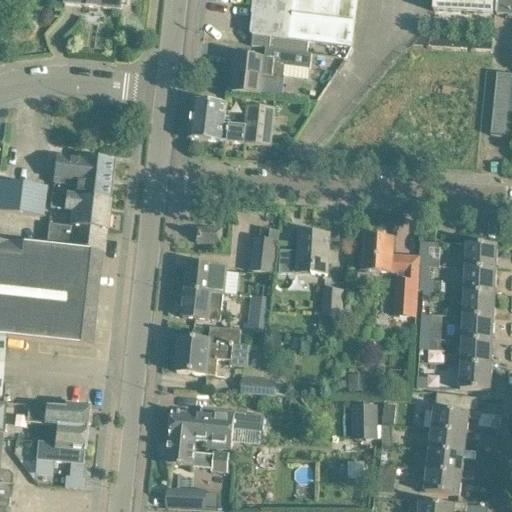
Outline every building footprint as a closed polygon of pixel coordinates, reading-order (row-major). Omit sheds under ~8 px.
[(63,0),(63,6),(119,12),(120,4),(127,5),(127,0),(63,0)] [(252,49),(266,50),(308,55),(309,44),(339,47),(344,48),(348,48),(351,49),(357,0),(255,0),(252,35),(251,35),(251,37),(253,37),(252,48),(252,49)] [(511,0),(433,0),(432,14),(496,17),(496,16),(499,16),(510,17),(510,18),(511,18),(511,0)] [(266,50),(265,62),(236,59),(232,95),(261,98),(263,77),(284,79),(285,68),(311,71),(312,56),(308,56),(308,55),(266,50)] [(491,137),(510,139),(511,123),(511,76),(497,75),(491,137)] [(227,106),(195,103),(190,141),(271,150),(275,111),(248,108),(245,128),(225,126),(227,106)] [(76,188),(76,191),(110,195),(114,162),(79,158),(79,162),(55,159),(52,185),(76,188)] [(0,213),(14,215),(42,218),(46,190),(0,184),(0,213)] [(73,213),(72,221),(107,225),(110,195),(76,191),(75,199),(51,196),(49,210),(73,213)] [(48,226),(45,249),(102,256),(103,256),(105,233),(106,233),(107,225),(72,221),(71,229),(48,226)] [(197,244),(197,246),(222,247),(223,231),(198,230),(198,232),(197,232),(197,244)] [(262,232),(261,242),(254,242),(250,273),(274,276),(279,235),(262,232)] [(281,254),(280,275),(328,277),(330,238),(314,237),(314,240),(301,239),(301,236),(300,236),(299,254),(281,254)] [(364,275),(398,277),(395,320),(416,321),(419,284),(420,261),(393,259),(394,242),(366,240),(364,275)] [(102,256),(45,249),(10,245),(0,244),(0,400),(1,401),(5,340),(91,350),(98,288),(93,287),(96,263),(101,264),(102,256)] [(421,244),(420,255),(429,256),(430,245),(421,244)] [(468,247),(466,273),(497,274),(498,248),(468,247)] [(188,266),(185,294),(223,297),(226,270),(188,266)] [(466,273),(465,296),(496,298),(497,274),(466,273)] [(425,282),(424,294),(433,295),(434,283),(425,282)] [(347,287),(347,297),(358,298),(359,288),(347,287)] [(325,293),(324,318),(342,319),(344,295),(325,293)] [(223,297),(185,294),(183,320),(220,324),(223,297)] [(433,295),(424,294),(424,303),(432,304),(433,295)] [(465,296),(464,321),(494,322),(496,298),(465,296)] [(422,317),(420,342),(430,343),(431,317),(422,317)] [(268,320),(253,318),(251,335),(267,336),(268,320)] [(464,321),(463,345),(493,346),(494,322),(464,321)] [(177,375),(207,378),(216,379),(218,363),(231,364),(231,369),(247,370),(249,348),(240,347),(242,333),(211,330),(209,344),(180,341),(177,375)] [(430,343),(420,342),(419,352),(440,353),(441,344),(430,343)] [(463,345),(462,369),(492,370),(493,346),(463,345)] [(492,370),(462,369),(461,392),(491,394),(492,370)] [(351,377),(351,393),(361,393),(362,377),(351,377)] [(417,380),(417,390),(425,391),(426,380),(417,380)] [(242,394),(276,397),(277,383),(243,381),(242,394)] [(437,396),(433,433),(467,437),(468,433),(469,420),(481,422),(482,414),(476,413),(477,400),(437,396)] [(0,511),(8,511),(12,485),(12,480),(8,475),(0,474),(0,469),(6,406),(0,405),(0,511)] [(51,427),(51,434),(55,435),(55,427),(86,430),(87,426),(90,427),(90,419),(87,418),(88,409),(64,407),(64,412),(45,410),(46,409),(28,407),(27,425),(51,427)] [(356,410),(358,442),(381,441),(380,409),(356,410)] [(173,414),(170,441),(196,443),(196,444),(208,445),(207,451),(231,454),(232,444),(246,445),(249,417),(213,413),(212,418),(173,414)] [(55,435),(51,434),(50,445),(38,444),(36,463),(83,467),(84,466),(83,466),(86,430),(55,427),(55,435)] [(433,433),(431,453),(465,457),(465,453),(467,441),(478,442),(479,434),(468,433),(467,437),(433,433)] [(196,443),(170,441),(168,467),(212,472),(212,473),(227,475),(229,457),(214,456),(214,458),(195,456),(196,444),(196,443)] [(431,453),(428,473),(462,478),(463,473),(464,461),(476,463),(477,455),(465,453),(465,457),(431,453)] [(462,478),(428,473),(426,495),(460,499),(462,481),(473,483),(474,475),(463,473),(462,478)] [(167,510),(205,511),(205,492),(168,491),(167,510)]
